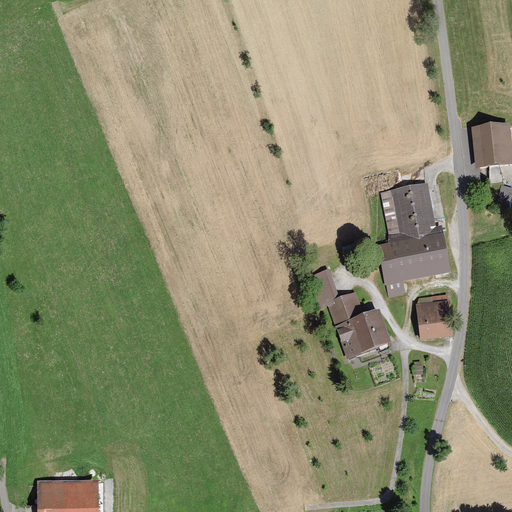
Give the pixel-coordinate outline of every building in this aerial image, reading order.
[(476,167),(511,163),(511,136),(511,123),(472,127),(476,167)] [(403,281),(451,273),(442,225),(435,227),(427,183),(380,192),(389,242),(376,244),(384,287),(386,286),(388,299),(406,296),(403,281)] [(511,195),(511,188),(502,186),(497,202),(509,206),(511,195)] [(340,297),(330,269),(308,278),(321,310),(328,307),(336,304),(334,299),(340,297)] [(336,304),(328,307),(346,358),(392,342),(379,309),(364,315),(355,291),(340,297),(334,299),(336,304)] [(417,305),(421,340),(452,336),(448,301),(417,305)] [(422,362),(414,362),(415,365),(413,365),(413,375),(424,375),(424,365),(422,365),(422,362)] [(98,511),(98,480),(37,480),(36,511),(98,511)]
